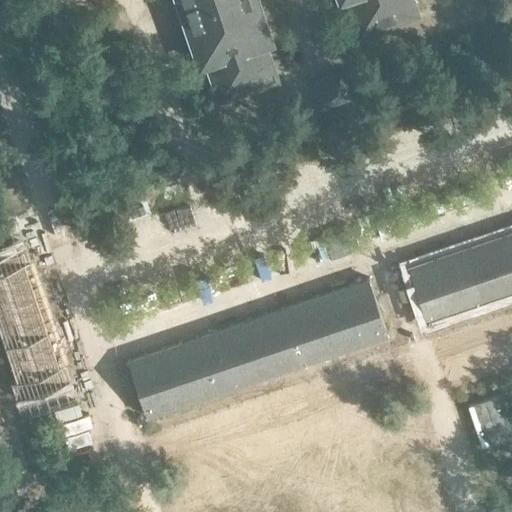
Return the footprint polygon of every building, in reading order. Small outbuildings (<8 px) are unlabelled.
[(178,0),(201,65),(208,63),(220,97),(276,78),(263,42),(270,40),(256,0),(178,0)] [(340,0),(341,0),(340,0),(348,0),(360,32),(416,13),(411,0),(340,0)] [(341,71),(309,83),(318,109),(350,97),(341,71)] [(511,228),(407,264),(426,320),(511,290),(511,228)] [(24,241),(0,249),(0,330),(16,377),(10,379),(16,397),(71,379),(65,361),(69,359),(34,258),(30,259),(24,241)] [(368,277),(127,359),(146,415),(387,333),(368,277)]
